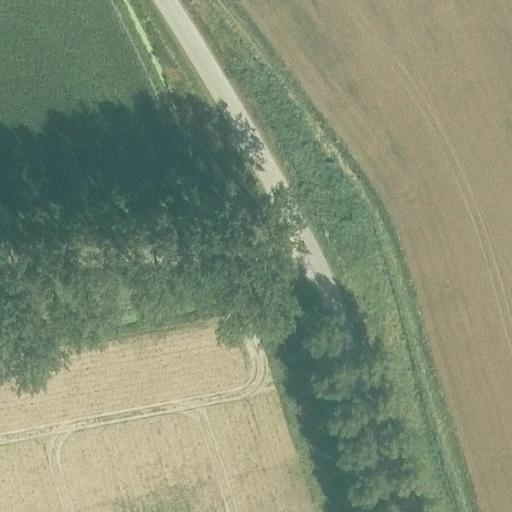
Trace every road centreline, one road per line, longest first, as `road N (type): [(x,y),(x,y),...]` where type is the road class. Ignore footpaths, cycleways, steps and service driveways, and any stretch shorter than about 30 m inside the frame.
road 1 (unclassified): [(0,260),(306,249)]
road 2 (unclassified): [(306,249),(165,0)]
road 3 (unclassified): [(400,511),(351,355),(306,249)]
